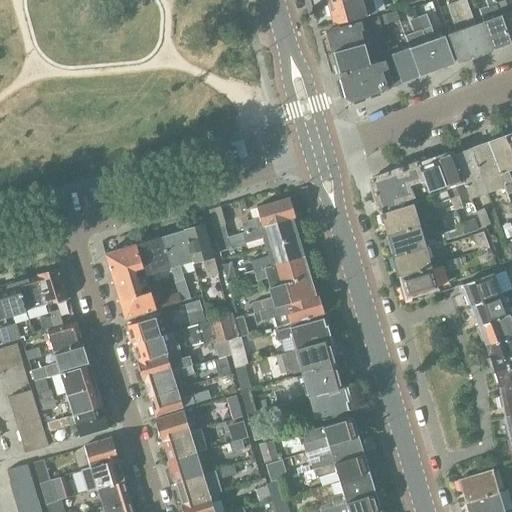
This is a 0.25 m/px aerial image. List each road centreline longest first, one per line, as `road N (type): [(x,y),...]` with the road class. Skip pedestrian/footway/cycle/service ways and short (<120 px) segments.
road 1 (tertiary): [(424,511),(334,213)]
road 2 (residential): [(159,511),(73,229)]
road 3 (residential): [(73,229),(308,158)]
road 4 (residential): [(327,152),(511,85)]
